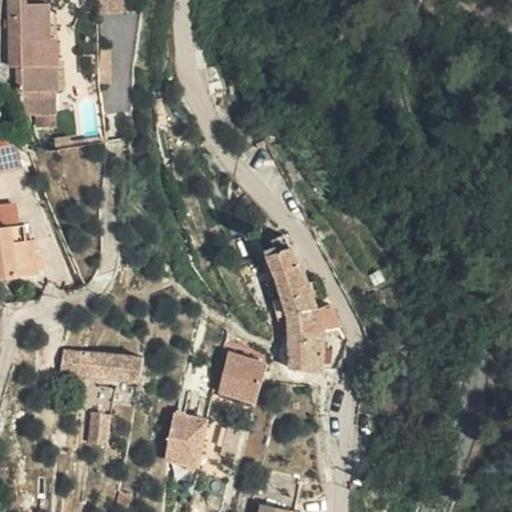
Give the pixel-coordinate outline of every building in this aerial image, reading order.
[(24,89),(30,90),(61,91),(64,91),(66,63),(66,41),(60,41),(60,28),(61,6),(57,6),(38,4),(38,0),(22,0),(19,66),(25,66),(24,89)] [(108,86),(119,86),(120,54),(109,53),(108,86)] [(66,63),(64,91),(72,91),(73,63),(66,63)] [(61,91),(30,90),(29,112),(61,113),(61,91)] [(0,207),(0,228),(13,226),(9,206),(0,207)] [(13,226),(0,228),(0,279),(37,271),(30,238),(22,239),(18,225),(13,226)] [(294,236),(291,230),(279,237),(283,248),(275,251),(287,297),(272,301),(273,305),(278,304),(280,316),(291,313),(319,307),(319,301),(325,299),(318,280),(312,282),(306,265),(303,266),(294,236)] [(291,313),(292,343),(327,336),(323,322),(331,326),(344,324),(335,306),(333,306),(319,307),(291,313)] [(292,343),(292,346),(292,367),(328,370),(328,360),(327,336),(292,343)] [(59,376),(80,377),(82,354),(62,353),(59,376)] [(260,403),(267,380),(273,362),(231,353),(221,396),(227,397),(228,395),(260,403)] [(102,388),(121,391),(123,382),(119,381),(121,357),(115,356),(82,354),(80,377),(80,385),(88,386),(88,378),(103,380),(102,388)] [(119,381),(123,382),(141,383),(143,358),(121,357),(119,381)] [(198,467),(203,468),(209,442),(213,418),(187,413),(191,390),(182,388),(179,410),(177,410),(169,460),(172,460),(187,464),(187,468),(197,470),(198,467)] [(100,446),(109,447),(110,434),(119,432),(121,415),(92,413),(88,443),(88,451),(99,452),(100,446)]
